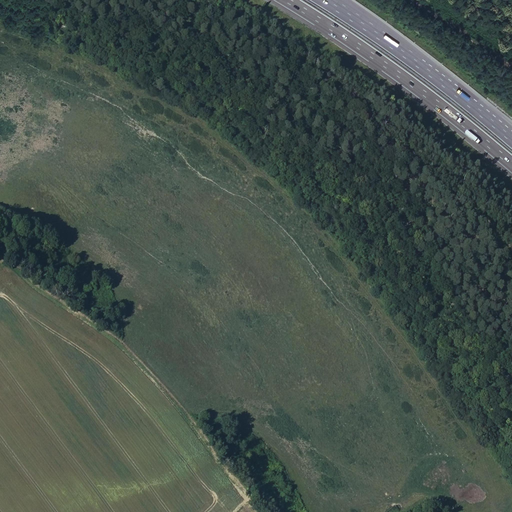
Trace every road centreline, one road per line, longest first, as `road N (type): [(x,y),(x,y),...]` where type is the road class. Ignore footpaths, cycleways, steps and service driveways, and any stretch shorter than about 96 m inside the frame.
road 1 (motorway): [(284,0),(416,87),(511,164)]
road 2 (motorway): [(511,140),(325,0)]
